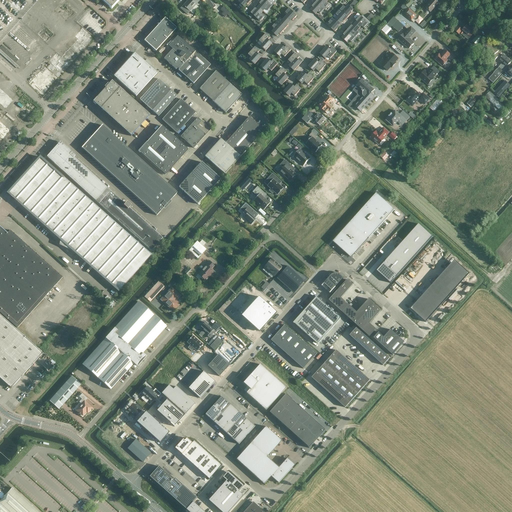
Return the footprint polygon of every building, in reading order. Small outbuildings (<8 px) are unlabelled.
[(188,0),(184,6),(181,9),(188,15),(200,0),(188,0)] [(202,0),(206,3),(213,9),(215,6),(208,0),(202,0)] [(272,6),(264,0),(262,0),(260,4),(258,7),(263,11),(265,9),(268,11),(272,6)] [(328,0),(327,0),(317,0),(316,2),(325,10),(329,5),(326,3),(328,0)] [(434,0),(432,0),(426,8),(430,12),(438,3),(434,0)] [(325,10),(316,2),(312,7),(313,8),(311,10),(315,14),(318,12),(320,14),(324,10),(325,10)] [(346,8),(343,5),(339,10),(348,18),(352,13),(351,12),(353,10),(348,5),(346,8)] [(225,17),(230,12),(224,7),(221,9),(225,12),(223,15),(225,17)] [(263,11),(258,7),(256,9),(255,8),(251,13),(260,21),(264,16),(261,14),(263,11)] [(287,16),(285,18),(290,22),(292,20),(293,21),(297,16),(289,9),(284,13),(287,16)] [(404,14),(411,20),(416,15),(409,9),(404,14)] [(348,18),(339,10),(335,14),(337,17),(335,19),(340,24),(343,22),(348,18)] [(367,18),(371,23),(376,18),(371,14),(367,18)] [(357,22),(355,24),(359,28),(362,26),(364,28),(368,23),(360,16),(356,21),(357,22)] [(414,20),(419,24),(423,20),(419,16),(414,20)] [(144,41),(148,44),(156,51),(176,28),(165,18),(144,41)] [(280,18),(276,23),(284,30),(288,26),(287,25),(290,22),(285,18),(283,20),(280,18)] [(340,24),(335,19),(332,22),(330,19),(326,24),(335,32),(339,27),(338,26),(340,24)] [(399,32),(405,25),(398,19),(392,26),(399,32)] [(276,23),(272,27),(274,30),(272,32),(277,37),(279,34),(280,35),(284,30),(276,23)] [(351,26),(347,30),(356,38),(356,37),(360,33),(357,31),(359,28),(355,24),(352,26),(351,26)] [(466,26),(462,30),(458,26),(454,30),(459,34),(460,33),(468,40),(470,38),(470,37),(473,34),(470,32),(471,31),(466,26)] [(416,31),(411,27),(404,34),(403,33),(398,39),(409,49),(414,43),(409,39),(416,31)] [(28,84),(42,97),(94,39),(82,28),(74,37),(77,39),(61,57),(57,53),(28,84)] [(305,43),(312,47),(320,37),(307,28),(306,29),(311,33),(309,36),(310,37),(305,43)] [(347,30),(343,35),(344,36),(342,38),(347,43),(349,40),(352,43),(356,38),(347,30)] [(262,44),(260,47),(265,51),(272,44),(268,40),(270,38),(266,34),(259,41),(262,44)] [(478,36),(472,42),(470,40),(466,44),(469,46),(470,44),(474,48),(475,48),(476,49),(478,47),(477,46),(482,40),(478,36)] [(495,55),(499,51),(487,41),(480,49),(490,59),(489,60),(492,63),(498,57),(495,55)] [(281,45),(274,53),(279,57),(282,54),(285,57),(291,50),(287,46),(285,48),(281,45)] [(172,49),(164,59),(168,62),(172,66),(176,70),(177,68),(179,70),(178,70),(193,84),(210,65),(195,52),(189,46),(183,52),(180,56),(172,49)] [(255,47),(248,55),(252,57),(249,60),(254,65),(261,57),(257,54),(259,51),(255,47)] [(326,47),(320,54),(325,59),(327,57),(330,59),(337,52),(332,48),(330,50),(326,47)] [(450,55),(445,50),(441,55),(440,54),(435,59),(442,66),(447,61),(446,59),(450,55)] [(135,53),(114,77),(136,97),(157,73),(135,53)] [(291,63),(289,66),(294,71),(301,63),(297,60),(299,57),(295,53),(288,61),(291,63)] [(392,53),(381,65),(387,71),(390,67),(391,68),(395,63),(398,59),(392,53)] [(498,60),(502,63),(498,67),(499,68),(488,79),(493,83),(500,75),(499,75),(503,71),(503,72),(507,68),(506,67),(511,62),(503,55),(498,60)] [(268,59),(266,61),(260,67),(266,71),(268,69),(271,71),(278,64),(273,60),(271,62),(268,59)] [(321,61),(319,63),(315,60),(308,67),(314,71),(316,69),(319,72),(325,65),(321,61)] [(427,73),(425,71),(419,77),(428,85),(430,87),(433,83),(431,81),(434,79),(433,78),(439,71),(434,67),(427,73)] [(282,68),(276,75),(279,78),(276,81),(281,86),(288,78),(285,74),(287,72),(282,68)] [(0,105),(5,110),(14,101),(0,88),(0,75),(2,74),(0,72),(0,105)] [(216,72),(199,90),(210,100),(210,101),(213,104),(214,103),(225,113),(242,95),(216,72)] [(303,72),(297,79),(302,84),(304,82),(307,85),(314,77),(309,73),(307,76),(303,72)] [(158,117),(177,96),(158,79),(140,100),(158,117)] [(366,82),(365,82),(362,80),(361,81),(360,81),(358,83),(358,84),(357,86),(362,90),(361,91),(363,92),(362,93),(362,95),(363,96),(355,106),(361,111),(366,105),(367,105),(368,104),(368,103),(369,102),(370,102),(371,101),(371,100),(375,96),(374,95),(374,94),(374,92),(374,91),(374,90),(371,87),(371,86),(369,85),(367,84),(367,83),(366,82)] [(104,88),(105,89),(93,102),(131,136),(150,116),(112,81),(109,85),(108,84),(104,88)] [(499,97),(510,85),(505,81),(495,93),(499,97)] [(291,84),(284,92),(289,96),(292,94),(295,96),(301,89),(297,85),(295,87),(291,84)] [(421,96),(414,89),(410,94),(411,95),(406,101),(412,106),(419,99),(425,105),(429,99),(423,93),(421,96)] [(505,103),(503,104),(490,91),(485,96),(501,112),(506,106),(504,105),(505,104),(505,103)] [(329,112),(333,108),(329,104),(333,99),(329,96),(324,101),(325,102),(322,105),(323,105),(320,108),(324,111),(326,109),(329,112)] [(434,111),(441,102),(437,98),(430,107),(434,111)] [(196,113),(195,112),(181,99),(162,120),(177,134),(196,113)] [(404,123),(410,117),(403,111),(400,115),(395,111),(392,114),(391,114),(390,116),(389,116),(389,117),(386,120),(393,127),(400,119),(404,123)] [(314,117),(311,120),(314,123),(315,121),(320,126),(326,119),(321,115),(320,116),(318,114),(315,118),(314,117)] [(0,120),(0,141),(15,125),(4,115),(0,120)] [(249,117),(225,143),(221,139),(205,157),(225,174),(240,157),(264,131),(249,117)] [(184,141),(185,142),(185,143),(186,142),(194,149),(210,130),(198,118),(181,137),(185,140),(184,141)] [(177,193),(102,126),(82,148),(156,216),(177,193)] [(165,175),(169,170),(188,150),(162,127),(139,152),(165,175)] [(384,128),(380,132),(379,134),(376,131),(371,137),(379,145),(384,139),(384,138),(389,133),(384,128)] [(315,139),(317,137),(312,133),(309,136),(311,138),(306,144),(316,152),(322,146),(315,139)] [(62,144),(58,144),(47,157),(151,251),(162,238),(125,205),(125,201),(122,201),(121,201),(73,158),(75,156),(71,152),(62,144)] [(310,158),(300,149),(293,157),(303,166),(307,162),(310,158)] [(40,158),(11,190),(7,193),(9,196),(9,195),(119,292),(151,256),(40,158)] [(285,160),(280,165),(283,168),(280,172),(290,181),(296,175),(292,172),(293,171),(292,170),(294,168),(285,160)] [(220,179),(202,162),(190,175),(209,192),(220,179)] [(329,208),(354,180),(339,166),(313,195),(329,208)] [(281,182),(280,181),(272,174),(267,179),(270,182),(267,186),(270,189),(269,191),(272,194),(274,192),(277,195),(283,189),(279,185),(279,184),(278,183),(280,181),(281,182)] [(190,175),(186,180),(179,188),(198,204),(209,192),(190,175)] [(269,203),(263,198),(266,195),(257,186),(252,192),(257,196),(253,201),(254,201),(263,210),(270,203),(269,203)] [(369,238),(395,210),(376,194),(351,222),(333,242),(344,252),(345,251),(351,257),(356,252),(356,253),(369,239),(369,238)] [(243,217),(251,225),(251,224),(255,219),(254,219),(255,217),(256,217),(258,215),(245,203),(242,207),(243,206),(246,210),(243,213),(246,215),(244,218),(243,217)] [(419,224),(377,270),(391,283),(433,236),(419,224)] [(0,312),(17,328),(62,278),(10,231),(7,234),(0,228),(0,312)] [(197,259),(206,250),(197,242),(189,251),(197,259)] [(269,272),(274,276),(282,267),(272,258),(265,266),(270,270),(269,272)] [(205,280),(213,271),(211,270),(214,266),(208,261),(205,265),(206,266),(198,274),(205,280)] [(287,266),(276,278),(284,285),(291,291),(302,279),(299,276),(287,266)] [(335,287),(344,278),(339,274),(337,274),(334,274),(332,275),(327,280),(335,287)] [(347,280),(329,300),(369,337),(376,329),(369,323),(381,310),(369,299),(357,312),(341,298),(353,285),(347,280)] [(150,302),(155,296),(164,286),(159,281),(144,297),(150,302)] [(411,309),(426,323),(448,298),(433,284),(411,309)] [(171,288),(164,296),(160,300),(160,299),(157,303),(170,315),(179,305),(176,301),(180,296),(171,288)] [(248,300),(241,294),(232,303),(238,310),(248,300)] [(258,297),(241,316),(259,332),(276,313),(258,297)] [(316,298),(304,312),(304,313),(327,333),(341,318),(317,297),(316,297),(316,298)] [(85,367),(110,389),(134,364),(137,366),(146,356),(143,353),(166,327),(141,304),(117,331),(114,329),(105,339),(108,341),(85,367)] [(304,313),(295,324),(318,344),(327,333),(304,313)] [(43,353),(0,315),(0,378),(11,388),(43,353)] [(223,326),(232,334),(236,329),(227,321),(223,326)] [(211,328),(205,322),(200,327),(208,335),(207,336),(208,337),(209,338),(210,338),(220,328),(215,324),(211,328)] [(271,341),(304,369),(317,354),(285,325),(271,341)] [(355,341),(362,333),(357,328),(350,336),(355,341)] [(403,340),(399,337),(391,330),(384,337),(379,332),(374,338),(393,355),(404,342),(403,340)] [(361,346),(368,338),(362,333),(355,341),(361,346)] [(191,351),(194,348),(197,351),(203,345),(193,336),(187,342),(190,345),(188,348),(191,351)] [(218,351),(231,363),(243,350),(229,338),(218,351)] [(367,351),(373,343),(368,338),(361,346),(367,351)] [(372,356),(379,348),(373,343),(367,351),(372,356)] [(372,356),(378,361),(384,353),(379,348),(372,356)] [(331,370),(343,356),(337,350),(324,364),(331,370)] [(178,353),(168,363),(172,366),(170,369),(175,373),(177,370),(175,368),(180,362),(184,358),(178,353)] [(383,366),(390,358),(384,353),(378,361),(383,366)] [(208,366),(219,377),(230,365),(218,355),(208,366)] [(338,376),(350,362),(343,356),(331,370),(338,376)] [(344,382),(357,368),(350,362),(338,376),(344,382)] [(250,388),(246,393),(266,410),(286,388),(259,364),(243,382),(250,388)] [(331,370),(324,364),(312,378),(319,384),(331,370)] [(166,365),(160,372),(172,382),(177,377),(166,365)] [(351,388),(363,374),(357,368),(344,382),(351,388)] [(338,376),(331,370),(319,384),(325,390),(338,376)] [(200,398),(215,382),(203,372),(188,388),(200,398)] [(358,394),(370,380),(363,374),(351,388),(358,394)] [(81,385),(72,376),(49,401),(59,409),(81,385)] [(344,382),(338,376),(325,390),(332,396),(344,382)] [(351,388),(344,382),(332,396),(339,402),(351,388)] [(173,389),(169,385),(161,394),(185,415),(195,404),(176,386),(173,389)] [(161,394),(155,389),(153,391),(147,387),(141,393),(151,402),(157,396),(158,397),(161,394)] [(358,394),(351,388),(339,402),(345,408),(358,394)] [(87,411),(88,412),(92,408),(85,402),(87,398),(82,393),(79,397),(82,399),(79,402),(82,404),(76,410),(79,413),(80,414),(80,413),(83,416),(87,411)] [(285,394),(277,403),(283,408),(291,400),(285,394)] [(255,427),(221,396),(205,414),(238,445),(255,427)] [(176,425),(184,415),(167,400),(156,411),(170,423),(174,427),(176,425)] [(291,400),(283,408),(284,409),(288,413),(290,415),(299,406),(291,400)] [(142,409),(137,404),(136,406),(133,403),(126,410),(127,410),(126,412),(129,415),(130,413),(136,418),(135,418),(136,418),(142,411),(141,411),(142,409)] [(277,403),(269,412),(276,418),(284,409),(283,408),(277,403)] [(299,406),(290,415),(293,417),(296,420),(304,411),(299,406)] [(284,409),(276,418),(280,422),(288,413),(284,409)] [(304,411),(296,420),(297,421),(302,425),(310,416),(304,411)] [(169,433),(146,412),(136,422),(156,440),(160,443),(161,441),(169,433)] [(288,413),(280,422),(285,426),(293,417),(290,415),(288,413)] [(310,416),(302,425),(304,427),(307,430),(315,421),(310,416)] [(293,417),(285,426),(289,430),(297,421),(296,420),(293,417)] [(297,421),(289,430),(296,436),(304,427),(302,425),(297,421)] [(315,421),(307,430),(310,432),(317,439),(326,430),(315,421)] [(278,483),(293,465),(290,463),(291,462),(287,458),(278,468),(267,457),(281,441),(266,426),(236,459),(264,484),(271,476),(278,483)] [(106,433),(117,441),(122,435),(111,427),(106,433)] [(304,427),(296,436),(301,441),(310,432),(307,430),(304,427)] [(310,432),(301,441),(309,448),(317,439),(310,432)] [(181,455),(192,443),(186,438),(184,441),(183,439),(174,448),(181,455)] [(142,462),(151,453),(135,439),(127,449),(142,462)] [(188,461),(201,447),(194,441),(192,443),(181,455),(188,461)] [(195,467),(208,453),(201,447),(188,461),(195,467)] [(202,473),(214,459),(208,453),(195,467),(202,473)] [(221,465),(214,459),(202,473),(209,479),(221,465)] [(174,478),(173,479),(159,467),(149,477),(186,510),(193,502),(197,498),(174,478)] [(243,486),(228,472),(223,478),(226,481),(208,500),(221,511),(228,511),(243,496),(238,491),(243,486)] [(38,511),(12,488),(0,501),(0,511),(38,511)] [(203,511),(193,502),(186,510),(188,511),(203,511)] [(263,511),(258,507),(253,502),(245,511),(243,511),(263,511)]
